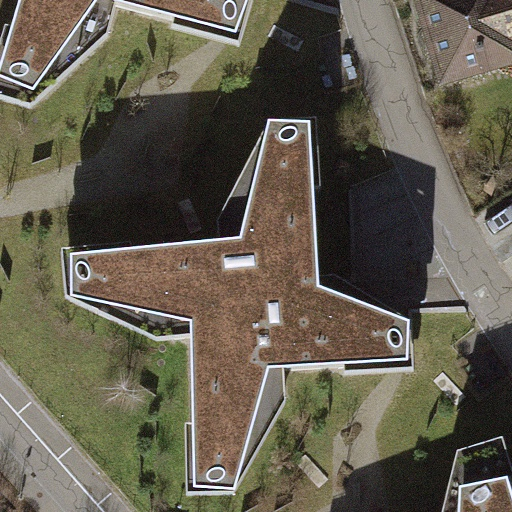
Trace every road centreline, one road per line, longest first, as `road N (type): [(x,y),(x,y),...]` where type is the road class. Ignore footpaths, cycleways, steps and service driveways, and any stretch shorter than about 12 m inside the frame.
road 1 (residential): [(511,327),(458,247),(420,164),(366,0)]
road 2 (residential): [(83,511),(0,417)]
